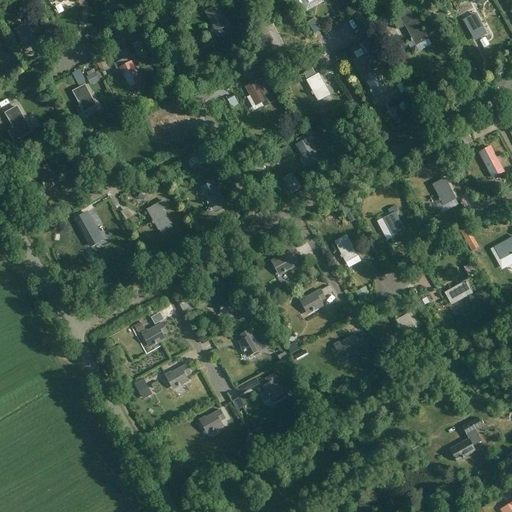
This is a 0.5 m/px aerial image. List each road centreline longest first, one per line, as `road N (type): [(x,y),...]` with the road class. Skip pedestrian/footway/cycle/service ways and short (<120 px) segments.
road 1 (residential): [(71,330),(266,222)]
road 2 (tertiary): [(171,511),(71,330)]
road 3 (residential): [(291,209),(352,318),(388,290)]
road 4 (residential): [(386,156),(329,46),(351,32)]
road 5 (tertiary): [(71,330),(0,199)]
road 6 (residential): [(167,23),(177,62),(218,136)]
